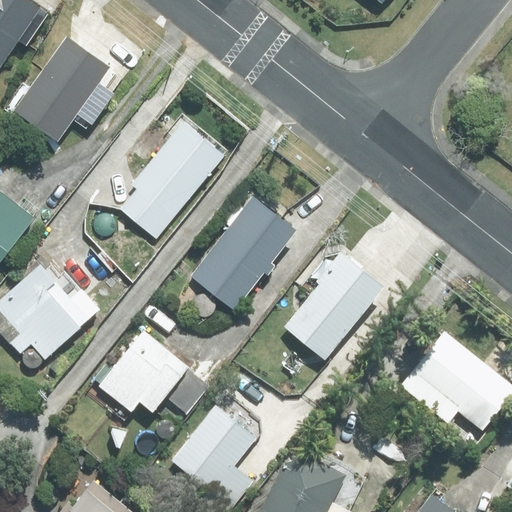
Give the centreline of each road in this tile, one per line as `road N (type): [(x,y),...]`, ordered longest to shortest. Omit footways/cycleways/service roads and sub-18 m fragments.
road 1 (residential): [(206,0),(374,132)]
road 2 (residential): [(374,132),(511,244)]
road 3 (residential): [(476,0),(374,132)]
